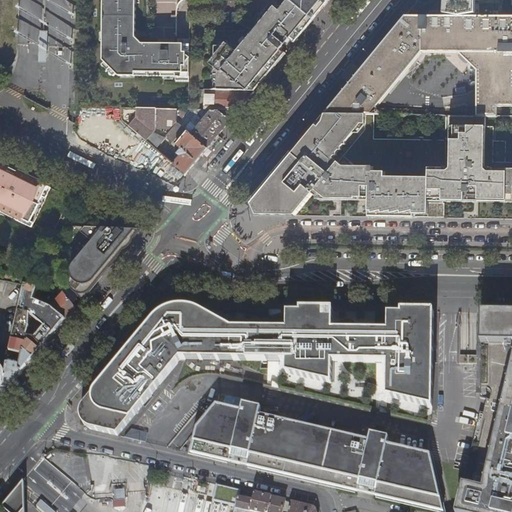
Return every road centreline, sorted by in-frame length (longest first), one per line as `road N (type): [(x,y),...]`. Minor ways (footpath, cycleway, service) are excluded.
road 1 (primary): [(179,242),(210,267),(248,278),(511,284)]
road 2 (residential): [(328,511),(310,493),(61,433),(32,419)]
road 3 (primary): [(383,0),(199,219)]
road 4 (residential): [(511,233),(282,230),(246,254)]
road 5 (primary): [(511,269),(285,265),(246,254)]
road 6 (primary): [(179,242),(32,419)]
road 7 (residential): [(0,124),(173,203),(194,224)]
